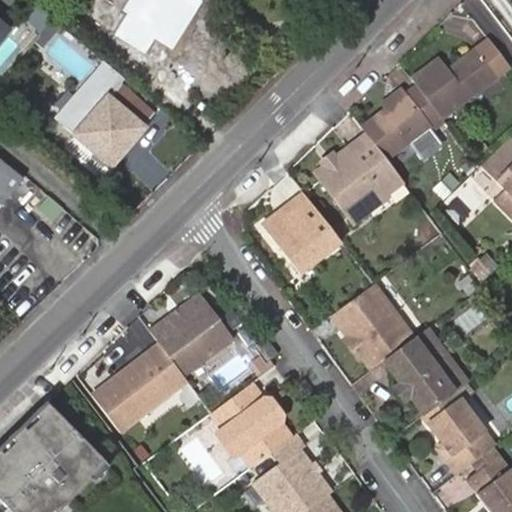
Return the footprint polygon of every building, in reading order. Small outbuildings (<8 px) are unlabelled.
[(175,8),(150,36),(155,41),(133,65),(172,101),(219,48),(175,8)] [(0,40),(9,31),(0,23),(0,40)] [(511,69),(511,68),(491,42),(482,49),(504,76),(511,69)] [(504,76),(482,49),(478,52),(458,67),(462,72),(454,78),(450,72),(441,60),(415,80),(419,85),(445,120),(498,80),(504,76)] [(462,72),(458,67),(450,72),(454,78),(462,72)] [(160,107),(124,77),(109,96),(145,126),(160,107)] [(450,126),(445,120),(419,85),(407,94),(388,107),(365,125),(371,133),(390,158),(431,127),(438,136),(450,126)] [(388,107),(407,94),(402,88),(383,102),(388,107)] [(145,126),(109,96),(76,135),(111,165),(145,126)] [(408,182),(390,158),(371,133),(340,157),(340,162),(332,169),(328,166),(319,173),(356,220),(391,191),(393,194),(408,182)] [(511,142),(499,155),(511,167),(511,142)] [(340,162),(340,157),(337,154),(325,163),(328,166),(332,169),(340,162)] [(0,206),(23,178),(0,159),(0,206)] [(511,174),(501,185),(510,195),(500,204),(511,216),(511,174)] [(449,202),(468,221),(489,202),(470,182),(449,202)] [(395,197),(393,194),(391,191),(356,220),(360,226),(395,197)] [(307,192),(265,223),(302,272),(344,240),(307,192)] [(489,280),(502,268),(491,257),(485,263),(483,260),(476,267),(489,280)] [(376,283),(335,313),(346,330),(349,327),(368,353),(365,355),(374,368),(386,359),(417,337),(376,283)] [(162,343),(185,375),(235,339),(203,296),(153,331),(162,343)] [(349,327),(346,330),(351,336),(348,339),(361,358),(365,355),(368,353),(349,327)] [(446,349),(430,327),(417,337),(386,359),(403,383),(412,396),(425,413),(434,407),(457,390),(434,358),(446,349)] [(269,362),(273,359),(281,353),(271,339),(262,345),(258,348),(269,362)] [(128,369),(92,396),(119,431),(189,381),(185,375),(162,343),(137,363),(140,366),(131,372),(128,369)] [(457,390),(469,381),(446,349),(434,358),(457,390)] [(137,363),(128,369),(131,372),(140,366),(137,363)] [(254,466),(294,436),(282,420),(269,401),(255,382),(215,412),(227,429),(244,452),(254,466)] [(412,396),(403,383),(397,388),(406,400),(412,396)] [(269,401),(282,420),(287,416),(273,397),(269,401)] [(444,459),(456,475),(472,462),(492,448),(495,446),(460,400),(440,415),(428,424),(442,444),(450,454),(444,459)] [(46,405),(0,448),(0,499),(12,511),(58,511),(106,467),(46,405)] [(422,416),(428,424),(440,415),(434,407),(425,413),(422,416)] [(237,457),(244,452),(227,429),(220,433),(237,457)] [(450,454),(442,444),(437,449),(444,459),(450,454)] [(306,511),(330,494),(334,492),(321,473),(314,464),(302,448),(255,482),(276,511),(306,511)] [(498,457),(492,448),(472,462),(480,471),(498,457)] [(511,511),(511,474),(498,457),(480,471),(470,479),(481,492),(475,496),(487,511),(511,511)] [(317,462),(314,464),(321,473),(323,471),(317,462)] [(465,483),(475,496),(481,492),(470,479),(465,483)] [(306,511),(342,511),(330,494),(306,511)]
